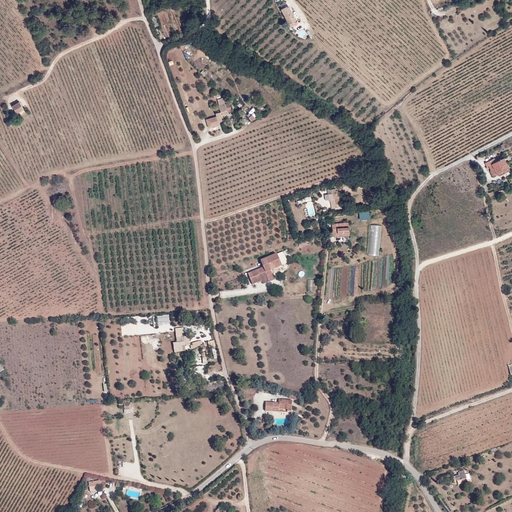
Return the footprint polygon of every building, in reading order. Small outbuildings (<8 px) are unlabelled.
[(289,6),(281,9),(282,10),(279,11),(281,14),(283,12),(289,24),(296,20),(289,6)] [(156,16),(151,17),(154,27),(159,25),(156,16)] [(217,117),(207,120),(209,128),(219,125),(219,123),(218,121),(224,120),(223,116),(228,114),(228,113),(226,106),(223,97),(218,99),(221,112),(216,113),(217,117)] [(24,109),(20,102),(13,106),(17,113),(24,109)] [(510,170),(504,157),(493,163),(491,159),(485,163),(486,166),(488,165),(491,170),(490,171),(492,176),(498,173),(500,176),(510,170)] [(336,188),(327,190),(328,194),(329,200),(330,199),(332,199),(333,204),(336,203),(341,203),(340,197),(339,198),(338,192),(336,193),(336,188)] [(361,219),(370,218),(369,210),(360,211),(361,219)] [(350,235),(348,222),(337,223),(338,236),(350,235)] [(371,224),(371,254),(381,254),(381,224),(371,224)] [(282,265),(279,258),(277,254),(261,261),(264,268),(248,274),(253,284),(262,281),(268,278),(269,282),(274,279),(271,270),(282,265)] [(159,324),(169,323),(168,315),(158,316),(159,324)] [(190,344),(189,336),(180,337),(180,335),(182,335),(182,333),(184,333),(183,328),(175,328),(178,350),(183,350),(183,345),(190,344)] [(265,411),(272,412),(272,408),(279,409),(279,412),(287,412),(287,411),(292,411),(292,400),(282,400),(282,401),(279,401),(279,403),(271,403),(266,402),(265,411)] [(466,478),(464,471),(458,473),(458,475),(455,476),(457,480),(466,478)] [(105,480),(88,483),(90,492),(96,490),(95,488),(101,487),(102,489),(106,488),(105,480)]
